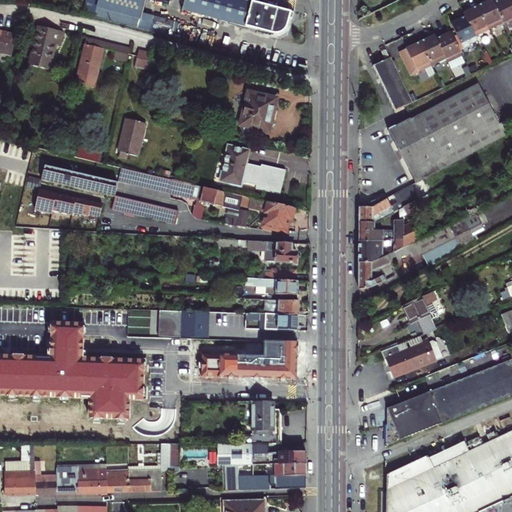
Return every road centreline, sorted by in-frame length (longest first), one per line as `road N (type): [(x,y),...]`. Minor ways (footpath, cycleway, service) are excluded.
road 1 (primary): [(324,35),(322,390)]
road 2 (primary): [(340,390),(342,35)]
road 3 (residential): [(171,386),(172,344),(126,342),(112,331),(0,328)]
road 4 (residential): [(322,390),(171,386)]
road 5 (primary): [(322,390),(321,511)]
road 6 (primary): [(340,511),(340,390)]
